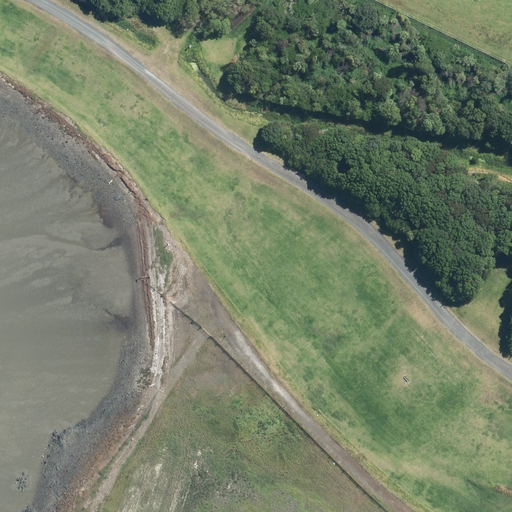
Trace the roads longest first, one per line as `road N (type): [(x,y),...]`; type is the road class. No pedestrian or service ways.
road 1 (track): [(37,0),(335,206),(469,340),(511,371)]
road 2 (track): [(404,511),(299,412),(159,255)]
